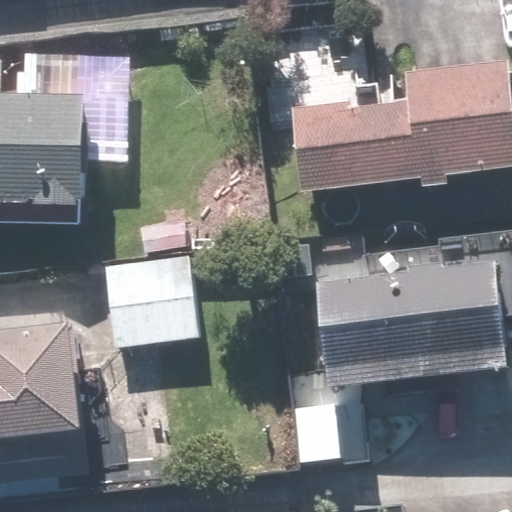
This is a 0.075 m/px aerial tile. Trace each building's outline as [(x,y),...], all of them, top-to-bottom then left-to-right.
[(511,176),(498,71),(286,98),(300,203),(511,176)] [(82,106),(0,105),(0,231),(81,232),(82,106)] [(187,256),(102,264),(111,351),(195,343),(187,256)] [(485,268),(308,289),(321,397),(497,377),(485,268)] [(62,337),(0,341),(0,494),(74,489),(62,337)]
